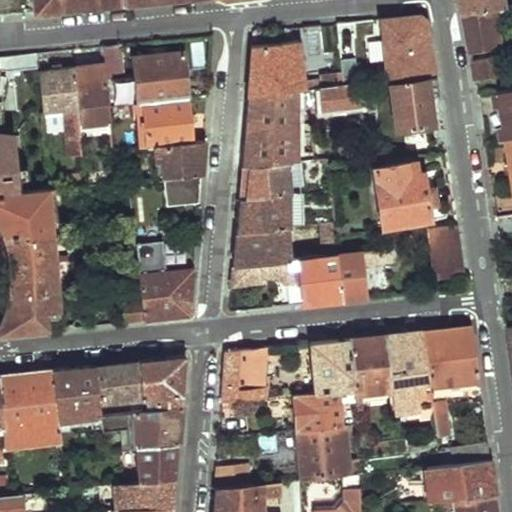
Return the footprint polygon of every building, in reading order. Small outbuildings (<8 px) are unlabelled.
[(30,0),(32,15),(184,0),(30,0)] [(461,0),(464,13),(511,8),(510,1),(505,1),(505,0),(461,0)] [(464,13),(472,54),(506,49),(503,28),(511,24),(511,7),(511,8),(464,13)] [(434,74),(426,23),(418,15),(379,20),(387,80),(434,74)] [(341,25),(325,27),(326,36),(327,35),(327,39),(343,37),(341,25)] [(248,98),(348,85),(346,72),(326,75),(322,75),(320,81),(303,83),(301,62),(300,43),(252,49),(248,98)] [(100,67),(102,82),(122,80),(119,48),(99,49),(100,67)] [(36,55),(2,58),(5,73),(37,70),(36,55)] [(141,105),(186,100),(183,55),(133,61),(136,98),(130,99),(131,107),(141,105)] [(473,62),(476,79),(509,74),(506,57),(473,62)] [(324,58),(301,62),(303,83),(320,81),(322,75),(326,75),(324,58)] [(100,67),(72,70),(77,127),(107,124),(106,110),(102,82),(100,67)] [(37,73),(41,114),(50,113),(52,129),(77,127),(72,70),(37,73)] [(438,96),(435,79),(389,86),(396,130),(432,125),(429,98),(438,96)] [(374,82),(375,95),(383,94),(382,81),(374,82)] [(318,160),(325,159),(324,152),(298,154),(301,98),(318,95),(319,99),(328,98),(329,109),(349,107),(361,105),(358,84),(348,85),(248,98),(242,169),(288,164),(299,163),(318,160)] [(511,88),(500,91),(508,139),(511,138),(511,88)] [(186,100),(141,105),(145,150),(152,150),(189,144),(186,100)] [(361,105),(349,107),(350,114),(362,113),(361,105)] [(77,127),(78,139),(108,136),(107,124),(77,127)] [(511,138),(508,139),(503,140),(511,195),(511,138)] [(378,159),(377,139),(363,140),(364,161),(378,159)] [(0,198),(17,196),(16,187),(15,174),(11,140),(6,141),(0,141),(0,198)] [(189,144),(152,150),(155,181),(164,180),(201,176),(204,142),(189,144)] [(325,159),(318,160),(322,192),(325,192),(332,191),(329,164),(328,159),(325,159)] [(299,163),(288,164),(289,187),(300,185),(299,163)] [(240,201),(290,196),(289,187),(288,164),(242,169),(240,201)] [(416,164),(375,169),(383,225),(431,219),(423,173),(418,173),(416,164)] [(49,193),(59,192),(57,169),(47,171),(49,193)] [(15,174),(16,187),(26,186),(24,173),(15,174)] [(201,176),(164,180),(166,206),(199,204),(201,176)] [(52,238),(57,237),(56,229),(51,230),(47,201),(71,197),(71,191),(59,192),(49,193),(17,196),(0,198),(0,229),(2,233),(6,243),(52,238)] [(292,229),(304,228),(303,194),(290,196),(292,229)] [(237,235),(292,229),(290,196),(240,201),(237,235)] [(336,224),(315,226),(317,238),(324,238),(326,257),(340,256),(337,235),(336,224)] [(458,224),(428,227),(437,279),(466,275),(458,224)] [(234,269),(293,261),(292,229),(237,235),(236,253),(234,269)] [(6,301),(58,294),(52,238),(6,243),(7,249),(10,266),(9,285),(6,301)] [(89,238),(75,239),(77,250),(90,249),(89,238)] [(135,264),(132,240),(123,241),(125,260),(130,260),(132,278),(128,278),(128,287),(138,285),(137,277),(135,264)] [(194,257),(196,240),(187,240),(185,258),(194,257)] [(346,301),(371,298),(366,265),(399,260),(397,248),(340,256),(346,301)] [(234,269),(233,288),(302,276),(304,305),(346,301),(340,256),(326,257),(293,261),(234,269)] [(185,258),(135,264),(137,277),(193,271),(194,257),(185,258)] [(189,316),(193,271),(137,277),(138,285),(142,321),(189,316)] [(138,285),(128,287),(131,304),(124,305),(125,323),(142,321),(138,285)] [(0,338),(50,332),(49,313),(60,311),(58,294),(6,301),(4,308),(0,316),(0,338)] [(433,415),(436,436),(451,434),(447,402),(482,398),(472,320),(421,325),(433,415)] [(421,325),(385,328),(390,392),(392,411),(406,409),(407,417),(419,415),(419,417),(433,415),(421,325)] [(354,386),(356,409),(364,408),(363,395),(390,392),(385,328),(348,331),(349,334),(354,386)] [(349,334),(308,337),(312,389),(340,387),(354,386),(349,334)] [(223,404),(268,400),(272,348),(226,353),(225,379),(223,404)] [(184,358),(140,362),(138,401),(137,412),(181,407),(183,377),(184,358)] [(94,367),(96,405),(138,401),(140,362),(94,367)] [(53,371),(54,422),(97,417),(96,405),(94,367),(53,371)] [(3,446),(3,451),(54,445),(55,434),(54,422),(53,371),(0,376),(0,407),(2,431),(3,446)] [(312,389),(290,391),(294,428),(344,424),(340,387),(312,389)] [(290,399),(273,400),(274,409),(281,409),(281,407),(290,406),(290,399)] [(97,417),(98,434),(103,433),(103,429),(130,427),(132,448),(178,444),(179,426),(181,407),(137,412),(97,417)] [(364,472),(362,458),(351,458),(348,423),(344,424),(294,428),(295,434),(299,479),(342,474),(358,473),(364,472)] [(56,456),(67,454),(65,433),(55,434),(54,445),(56,456)] [(490,444),(489,439),(454,445),(456,465),(492,461),(490,444)] [(132,448),(134,485),(175,481),(176,463),(178,444),(132,448)] [(456,465),(427,469),(428,479),(443,478),(446,499),(453,499),(455,498),(454,489),(495,483),(492,461),(456,465)] [(213,483),(264,479),(263,469),(255,469),(254,462),(214,463),(213,483)] [(359,511),(358,473),(342,474),(342,497),(333,506),(311,506),(311,511),(359,511)] [(407,474),(396,475),(397,484),(407,483),(407,474)] [(264,511),(264,496),(281,494),(281,477),(264,479),(213,483),(211,508),(210,511),(264,511)] [(134,485),(108,488),(106,503),(114,511),(138,511),(173,510),(174,496),(175,481),(134,485)] [(102,489),(85,490),(86,498),(102,497),(102,489)] [(498,511),(497,496),(455,498),(453,499),(454,511),(452,511),(498,511)] [(25,511),(23,497),(7,498),(0,498),(0,511),(25,511)]
